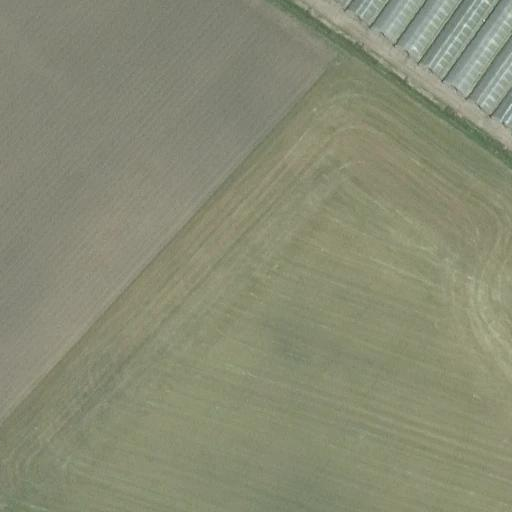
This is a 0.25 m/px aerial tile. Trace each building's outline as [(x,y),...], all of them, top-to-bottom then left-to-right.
[(353,16),(362,0),(333,0),(331,4),(353,16)] [(379,34),(399,0),(370,0),(358,21),(379,34)] [(403,0),(382,39),(405,51),(433,0),(403,0)] [(440,0),(405,54),(425,67),(468,0),(440,0)] [(476,0),(428,71),(449,85),(507,0),(476,0)] [(453,87),(473,101),(511,47),(511,5),(453,87)] [(511,57),(479,107),(500,121),(511,102),(511,57)]
